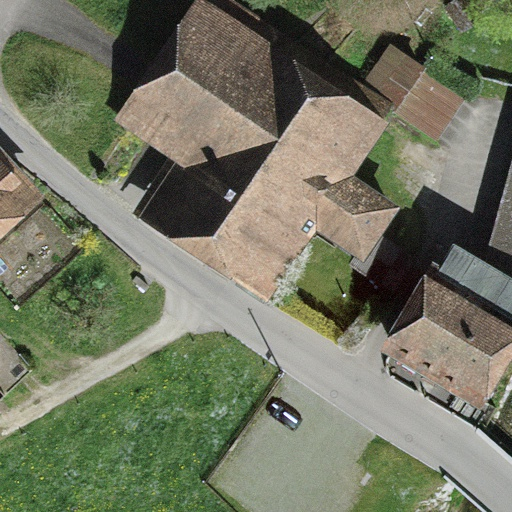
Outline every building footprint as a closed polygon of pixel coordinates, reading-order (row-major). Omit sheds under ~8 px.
[(388,108),(389,106),(361,88),(226,0),(209,0),(132,114),(204,161),(167,216),(250,270),(241,284),(263,298),(315,219),(360,249),(354,259),(394,285),(411,260),(371,234),(390,206),(343,176),(388,108)] [(463,0),(454,0),(445,6),(458,25),(473,14),(463,0)] [(388,46),(361,88),(389,106),(388,108),(434,138),(463,95),(388,46)] [(0,217),(32,189),(0,153),(0,402),(35,370),(0,332),(0,217)] [(511,180),(493,249),(511,253),(511,180)] [(477,396),(511,337),(511,284),(455,251),(439,276),(437,275),(394,347),(477,396)]
